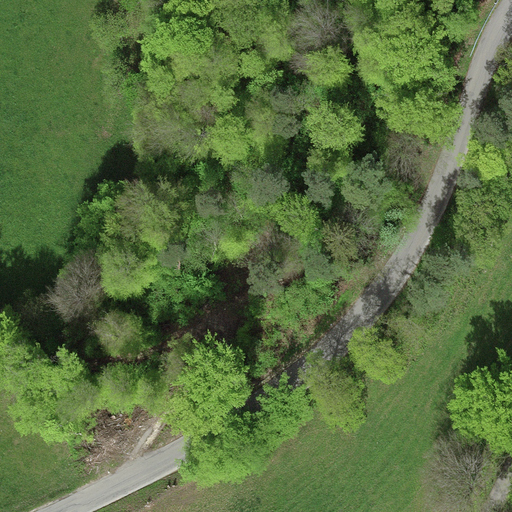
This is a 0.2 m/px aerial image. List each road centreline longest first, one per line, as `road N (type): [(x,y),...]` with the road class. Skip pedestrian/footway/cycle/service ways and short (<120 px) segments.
road 1 (tertiary): [(65,511),(242,416),(320,355),(375,298),(425,221),(483,64),(511,10)]
road 2 (track): [(103,495),(155,423),(221,357),(235,330),(231,321),(128,361),(54,362),(16,347),(0,318)]
